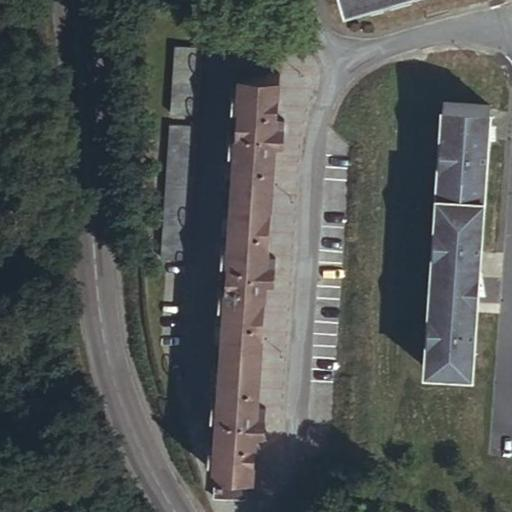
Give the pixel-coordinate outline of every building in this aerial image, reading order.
[(195,113),(200,46),(172,44),(167,112),(195,113)] [(470,372),(487,106),(493,106),(496,70),(411,66),(396,69),(393,99),(440,103),(423,370),(470,372)] [(274,117),(277,73),(238,72),(211,470),(244,472),(249,472),(252,429),(254,410),(263,277),(264,256),(272,138),(274,117)] [(281,138),(283,118),(274,117),(272,138),(281,138)] [(185,263),(194,128),(166,126),(157,261),(185,263)] [(271,278),(273,257),(264,256),(263,277),(271,278)] [(261,430),(262,410),(254,410),(252,429),(261,430)] [(242,498),(244,472),(211,470),(209,496),(242,498)]
